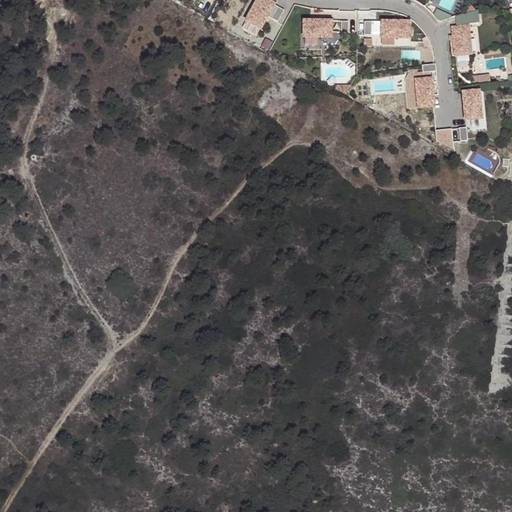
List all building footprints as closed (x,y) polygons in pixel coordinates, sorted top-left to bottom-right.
[(273,1),(270,0),(255,0),(246,18),(260,26),(273,1)] [(284,7),(278,4),(271,16),(278,19),(284,7)] [(331,18),(303,18),(303,34),(331,34),(331,18)] [(409,19),(382,19),(381,35),(393,35),(409,35),(409,19)] [(464,23),(449,25),(452,52),(468,50),(464,23)] [(434,61),(420,63),(421,71),(428,70),(435,69),(434,61)] [(488,73),(471,74),(472,83),(489,81),(488,73)] [(430,76),(414,78),(417,105),(433,103),(430,76)] [(350,83),(335,85),(334,88),(345,92),(350,83)] [(461,90),(464,117),(479,116),(477,88),(461,90)] [(465,125),(458,125),(459,139),(467,138),(465,125)] [(451,126),(435,128),(436,138),(453,146),(451,126)]
